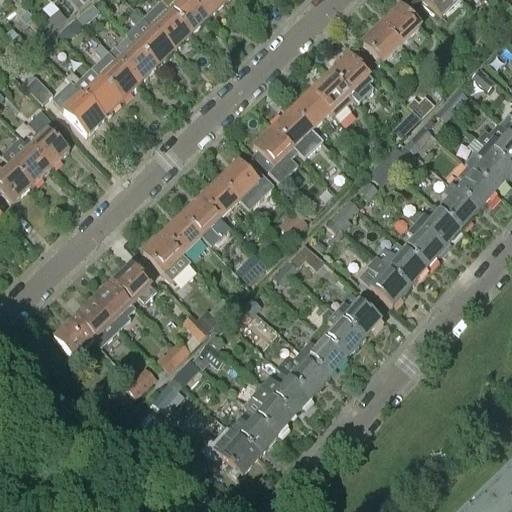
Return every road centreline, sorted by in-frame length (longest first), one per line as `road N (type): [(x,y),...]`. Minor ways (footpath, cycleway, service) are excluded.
road 1 (residential): [(336,0),(0,322)]
road 2 (residential): [(278,511),(511,247)]
road 3 (residential): [(0,369),(216,511)]
